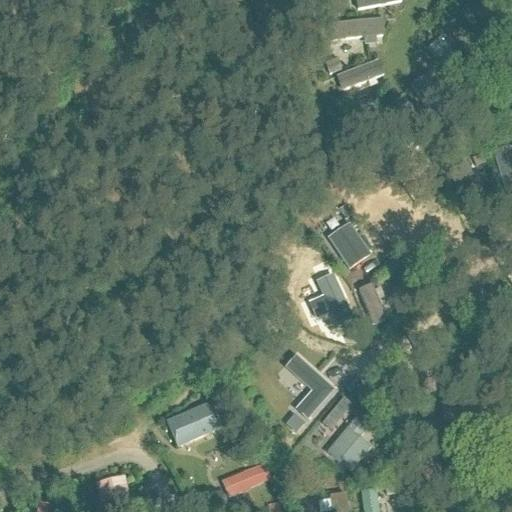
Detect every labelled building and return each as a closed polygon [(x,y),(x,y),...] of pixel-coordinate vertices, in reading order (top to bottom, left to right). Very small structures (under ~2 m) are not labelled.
[(366,99),(356,102),(359,111),(369,107),(366,99)] [(493,156),(505,205),(511,202),(511,159),(510,160),(508,152),(493,156)] [(370,233),(364,223),(357,228),(363,238),(370,233)] [(406,267),(393,273),(398,285),(411,280),(406,267)] [(283,328),(315,296),(299,281),(267,312),(283,328)] [(300,365),(291,376),(312,395),(295,413),(306,423),(332,394),(300,365)] [(237,398),(274,405),(276,392),(240,384),(237,398)] [(170,425),(180,448),(221,431),(211,408),(170,425)] [(296,420),(286,412),(278,423),(288,430),(296,420)] [(337,456),(324,445),(333,435),(317,420),(285,455),(314,481),(337,456)] [(263,465),(220,484),(228,500),(270,481),(263,465)] [(129,511),(123,480),(96,485),(101,511),(129,511)]
